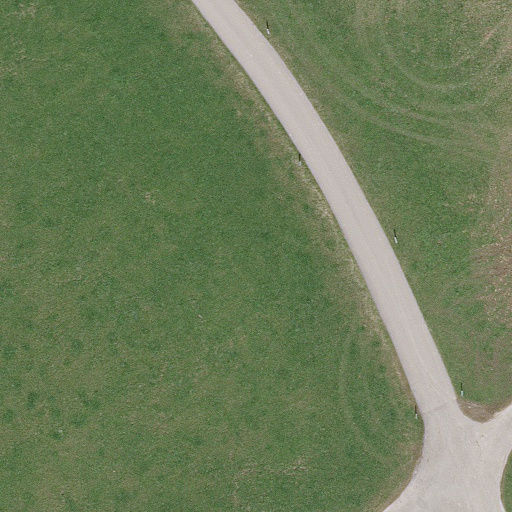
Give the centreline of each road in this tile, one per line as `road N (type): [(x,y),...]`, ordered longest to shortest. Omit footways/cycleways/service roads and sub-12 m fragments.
road 1 (track): [(214,0),(334,172),(464,459),(511,421)]
road 2 (unclassified): [(400,511),(464,459),(484,511)]
